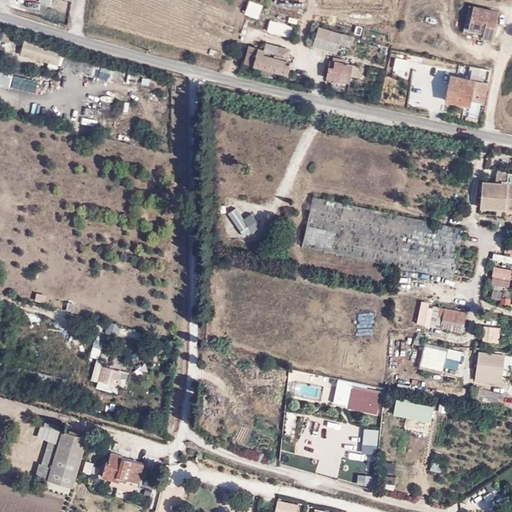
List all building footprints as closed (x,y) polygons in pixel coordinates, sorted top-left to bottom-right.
[(246,2),(243,13),(259,18),(262,7),(246,2)] [(46,13),(48,8),(38,3),(35,8),(46,13)] [(492,39),(498,10),(473,5),(468,29),(482,31),(481,37),(492,39)] [(29,10),(28,17),(43,19),(44,13),(29,10)] [(269,21),(266,34),(288,38),(291,25),(269,21)] [(319,26),(314,45),(338,51),(340,43),(350,46),(353,35),(319,26)] [(25,34),(20,52),(60,64),(65,46),(25,34)] [(250,45),(245,62),(253,64),(288,73),(291,60),(288,59),(291,49),(267,43),(266,46),(265,49),(258,47),(250,45)] [(59,78),(0,64),(0,110),(109,133),(123,72),(65,55),(59,78)] [(407,77),(410,57),(395,55),(392,75),(407,77)] [(360,66),(352,64),(345,63),(335,61),(333,60),(331,60),(327,77),(349,82),(350,75),(361,77),(362,70),(359,69),(360,66)] [(134,82),(136,74),(128,72),(126,80),(134,82)] [(452,72),(446,99),(469,104),(471,95),(484,98),(488,81),(452,72)] [(511,179),(506,179),(507,169),(499,169),(498,177),(483,176),(481,207),(511,209),(511,179)] [(466,225),(313,194),(303,244),(456,275),(466,225)] [(237,205),(229,211),(245,233),(260,222),(252,211),(245,217),(237,205)] [(511,276),(511,267),(495,264),(492,279),(511,283),(511,276)] [(491,288),(491,298),(504,298),(504,288),(491,288)] [(45,300),(46,292),(35,291),(35,299),(45,300)] [(433,303),(428,323),(463,331),(467,311),(433,303)] [(119,320),(120,312),(109,309),(108,317),(119,320)] [(499,340),(501,325),(484,323),(482,339),(499,340)] [(420,361),(422,343),(412,342),(410,360),(420,361)] [(447,349),(426,344),(422,363),(443,368),(447,349)] [(93,345),(90,354),(99,357),(101,347),(93,345)] [(448,346),(446,356),(461,359),(463,349),(448,346)] [(503,352),(481,351),(480,377),(510,379),(511,369),(502,368),(503,352)] [(136,362),(135,370),(143,372),(145,364),(136,362)] [(122,369),(103,364),(99,379),(118,385),(122,369)] [(383,388),(351,382),(346,404),(379,410),(383,388)] [(477,386),(475,397),(502,402),(504,392),(477,386)] [(396,396),(393,412),(431,420),(434,404),(396,396)] [(88,436),(41,422),(37,435),(48,439),(35,479),(72,490),(88,436)] [(363,426),(362,442),(379,443),(379,426),(363,426)] [(148,459),(113,449),(111,455),(108,454),(102,474),(111,477),(110,483),(139,491),(148,459)] [(431,468),(440,470),(444,453),(435,451),(431,468)] [(90,473),(93,461),(85,459),(83,471),(90,473)] [(363,484),(373,485),(375,474),(366,472),(363,484)] [(297,511),(299,506),(278,501),(275,511),(297,511)]
